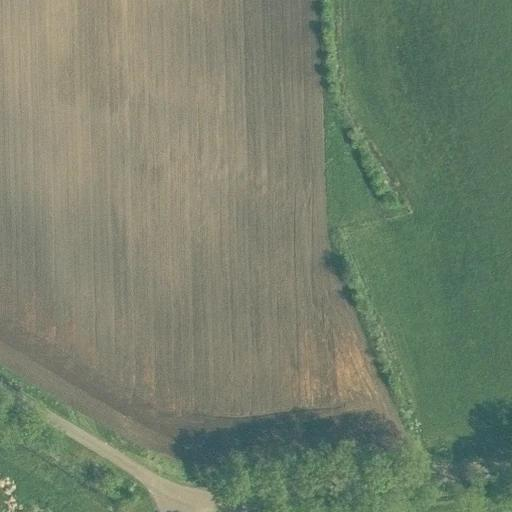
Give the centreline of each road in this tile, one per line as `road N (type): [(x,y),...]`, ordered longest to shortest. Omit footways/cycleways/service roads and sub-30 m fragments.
road 1 (unclassified): [(220,511),(260,494),(365,478),(511,468)]
road 2 (unclassified): [(200,511),(0,389)]
